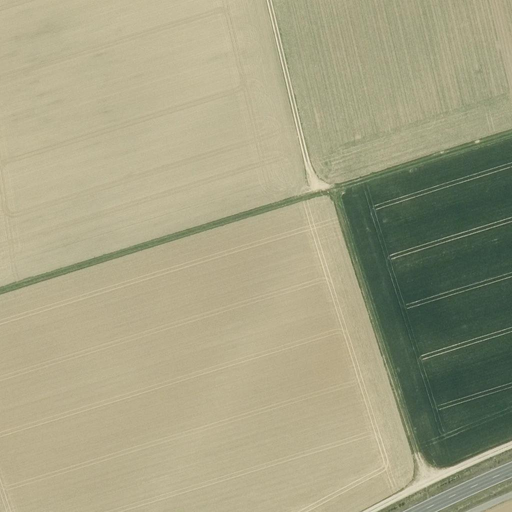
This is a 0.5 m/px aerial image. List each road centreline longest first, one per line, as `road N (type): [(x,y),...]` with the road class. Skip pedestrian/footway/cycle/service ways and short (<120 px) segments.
road 1 (track): [(0,297),(511,142)]
road 2 (track): [(296,0),(339,193),(428,479)]
road 3 (track): [(511,444),(365,511)]
